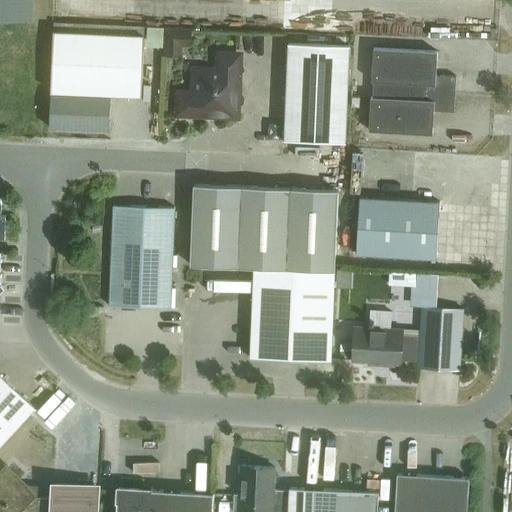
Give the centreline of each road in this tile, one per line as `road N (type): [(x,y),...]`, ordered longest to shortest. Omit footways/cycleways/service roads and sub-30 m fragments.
road 1 (unclassified): [(40,160),(33,317),(50,357),(99,397),(146,409),(456,423),(493,410),(511,385)]
road 2 (unclassified): [(182,164),(40,160)]
